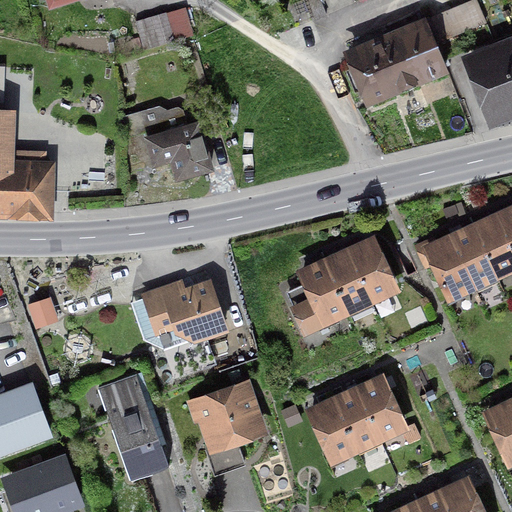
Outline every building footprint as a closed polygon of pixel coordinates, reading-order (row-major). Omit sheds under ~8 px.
[(43,0),(47,13),(87,0),(43,0)] [(474,0),(469,0),(429,17),(447,60),(463,53),(454,34),(484,21),(474,0)] [(161,17),(134,24),(141,52),(168,44),(161,17)] [(412,25),(331,56),(352,111),(433,80),(412,25)] [(511,48),(467,66),(489,123),(511,114),(511,48)] [(11,112),(0,111),(0,208),(44,210),(45,170),(19,169),(19,160),(9,160),(11,112)] [(193,121),(132,139),(142,176),(161,170),(166,189),(209,177),(193,121)] [(496,218),(511,251),(511,210),(507,213),(496,218)] [(511,268),(511,251),(496,218),(483,223),(474,228),(496,276),(511,268)] [(496,276),(474,228),(462,233),(451,238),(473,287),(496,276)] [(473,287),(451,238),(440,244),(429,249),(451,298),(473,287)] [(349,253),(371,300),(391,291),(369,243),(358,248),(349,253)] [(325,264),(347,311),(371,300),(349,253),(336,258),(325,264)] [(347,311),(325,264),(307,272),(285,282),(306,329),(347,311)] [(174,285),(134,299),(150,343),(168,337),(172,349),(216,334),(198,285),(177,293),(174,285)] [(136,379),(98,392),(130,482),(167,469),(136,379)] [(358,391),(380,439),(399,430),(377,382),(367,387),(358,391)] [(27,384),(0,395),(0,451),(47,432),(27,384)] [(240,385),(182,406),(201,461),(260,440),(240,385)] [(380,439),(358,391),(345,397),(335,401),(357,449),(380,439)] [(357,449),(335,401),(324,406),(313,411),(335,459),(357,449)] [(511,403),(500,410),(491,414),(511,458),(511,403)] [(73,511),(55,460),(0,479),(0,507),(1,511),(73,511)] [(443,494),(451,511),(475,511),(463,485),(453,489),(443,494)] [(419,505),(421,511),(451,511),(443,494),(430,500),(419,505)]
